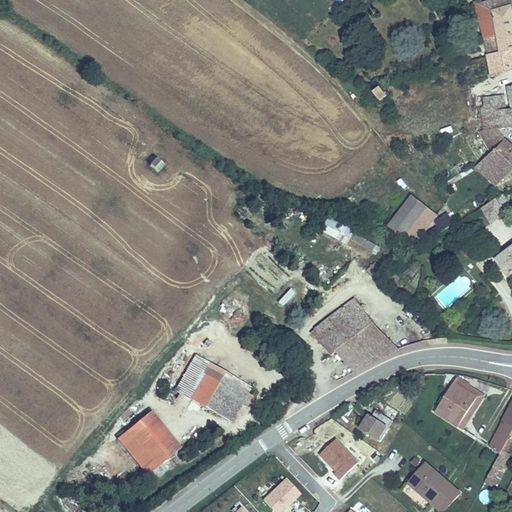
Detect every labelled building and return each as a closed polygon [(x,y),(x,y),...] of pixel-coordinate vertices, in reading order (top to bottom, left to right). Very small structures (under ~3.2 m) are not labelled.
[(511,0),(483,0),(482,1),(490,49),(508,45),(506,29),(511,27),(511,0)] [(508,45),(490,49),(490,50),(491,55),(493,65),(511,61),(511,27),(506,29),(508,45)] [(384,84),(377,89),(379,92),(382,96),(389,91),(384,84)] [(486,89),(487,100),(488,108),(495,107),(511,105),(511,95),(510,86),(486,89)] [(483,119),(484,125),(485,124),(497,122),(495,107),(488,108),(487,100),(482,100),(483,119)] [(511,105),(495,107),(497,122),(511,120),(511,105)] [(474,119),(475,128),(484,125),(483,119),(474,119)] [(475,128),(473,129),(478,135),(482,133),(491,145),(507,131),(506,130),(497,122),(485,124),(484,125),(475,128)] [(491,145),(476,158),(502,177),(511,167),(511,135),(507,131),(491,145)] [(155,155),(149,163),(158,170),(164,162),(155,155)] [(416,172),(413,177),(422,183),(425,178),(416,172)] [(458,208),(443,189),(427,202),(444,222),(458,208)] [(511,202),(504,191),(481,206),(490,221),(505,212),(502,207),(511,202)] [(371,255),(377,240),(326,218),(319,233),(371,255)] [(511,242),(499,254),(511,267),(511,242)] [(276,300),(281,306),(295,293),(290,287),(276,300)] [(392,350),(400,348),(383,324),(363,289),(324,321),(342,346),(359,367),(370,360),(381,354),(392,350)] [(239,325),(243,316),(235,311),(230,320),(239,325)] [(342,346),(324,321),(316,326),(335,351),(342,346)] [(178,388),(222,413),(240,380),(196,355),(178,388)] [(487,394),(459,375),(455,381),(477,395),(459,423),(465,427),(487,394)] [(240,380),(222,413),(232,418),(250,386),(240,380)] [(437,408),(459,423),(477,395),(455,381),(437,408)] [(150,409),(117,436),(146,471),(179,445),(150,409)] [(367,422),(364,420),(359,428),(378,439),(387,425),(389,426),(393,419),(375,409),(371,415),(367,422)] [(364,463),(338,437),(322,452),(343,473),(341,475),(347,481),(364,463)] [(511,445),(507,443),(498,459),(507,465),(511,467),(511,445)] [(498,459),(494,467),(503,473),(507,465),(498,459)] [(410,480),(446,510),(460,493),(425,463),(410,480)] [(480,511),(503,473),(494,467),(468,511),(480,511)] [(291,478),(267,501),(278,511),(284,511),(305,492),(291,478)]
